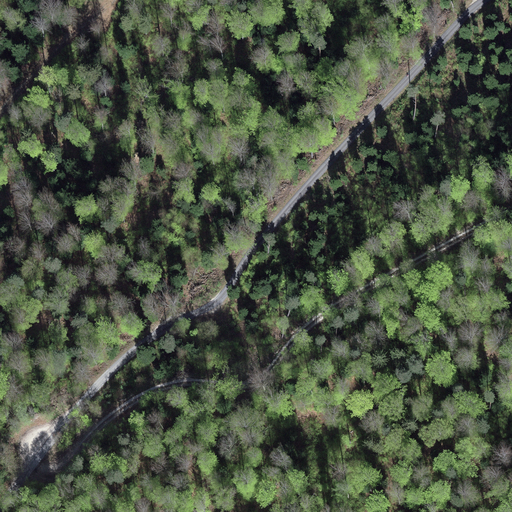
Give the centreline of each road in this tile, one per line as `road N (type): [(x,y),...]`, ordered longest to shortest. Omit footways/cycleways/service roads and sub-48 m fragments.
road 1 (unclassified): [(0,507),(111,369),(147,338),(220,298),(295,198),(482,0)]
road 2 (track): [(26,470),(57,470),(113,413),(149,390),(188,381),(239,386),(264,377),(311,321),(511,210)]
road 3 (track): [(0,112),(112,0)]
